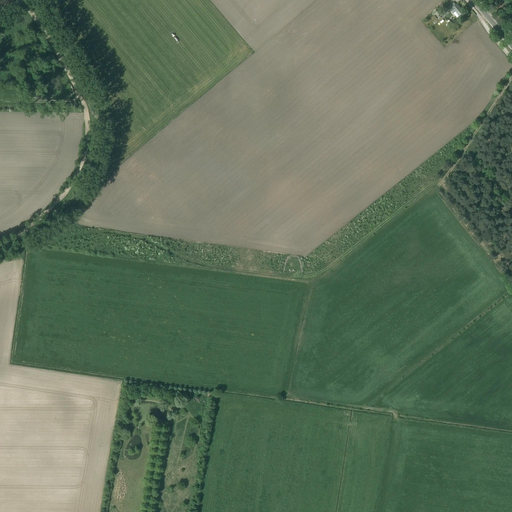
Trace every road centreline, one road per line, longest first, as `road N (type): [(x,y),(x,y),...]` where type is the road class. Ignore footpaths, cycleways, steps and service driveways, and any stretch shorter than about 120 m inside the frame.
road 1 (track): [(38,235),(100,231),(145,239),(207,265),(313,274),(441,183)]
road 2 (track): [(38,235),(83,186),(98,136),(91,93),(36,0)]
road 3 (track): [(29,227),(86,158),(89,124),(55,49),(21,0)]
road 4 (track): [(511,76),(441,183)]
